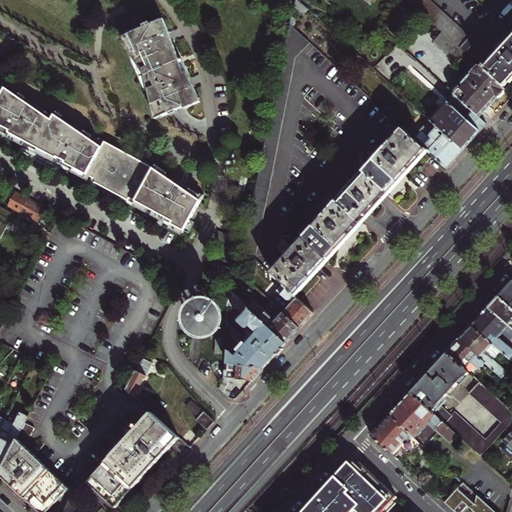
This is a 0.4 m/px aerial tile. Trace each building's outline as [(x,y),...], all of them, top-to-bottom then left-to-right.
[(511,0),(511,37),(503,47),(501,45),(496,50),(498,53),(494,57),(476,41),(475,42),(465,54),(477,65),(504,90),(511,96),(511,0),(405,0),(407,2),(441,32),(458,47),(469,35),(429,0),(511,0)] [(188,79),(185,80),(182,72),(169,35),(162,16),(160,17),(149,22),(148,19),(140,22),(141,25),(128,30),(120,33),(152,111),(154,117),(165,112),(166,115),(169,114),(173,112),(172,109),(181,106),(182,108),(197,102),(192,91),(188,79)] [(294,59),(309,43),(289,25),(272,95),(248,224),(244,239),(241,248),(252,258),(257,253),(294,59)] [(465,54),(458,47),(441,32),(432,41),(456,63),(465,54)] [(406,61),(392,49),(374,68),(387,81),(406,61)] [(491,104),(504,90),(477,65),(459,84),(458,83),(450,91),(454,95),(479,117),(491,104)] [(186,203),(198,210),(204,198),(108,146),(9,92),(0,108),(0,132),(71,171),(89,181),(185,233),(191,222),(180,216),(175,213),(182,201),(186,203)] [(486,124),(479,117),(454,95),(439,110),(436,107),(426,118),(430,121),(462,151),(472,140),(486,124)] [(454,160),(462,151),(430,121),(426,125),(414,138),(428,151),(447,168),(454,160)] [(270,273),(282,285),(295,296),(337,251),(382,201),(402,179),(428,151),(414,138),(402,128),(357,178),(352,183),(341,173),(334,181),(345,191),(292,249),(283,241),(277,248),(285,256),(270,273)] [(183,237),(185,233),(89,181),(71,171),(0,132),(0,137),(9,142),(33,155),(51,165),(70,175),(87,184),(104,194),(122,204),(140,213),(154,221),(174,231),(183,237)] [(0,243),(8,227),(10,227),(13,222),(16,216),(15,216),(17,212),(39,223),(45,210),(15,194),(8,207),(13,209),(11,213),(0,207),(0,243)] [(180,216),(186,203),(182,201),(175,213),(180,216)] [(218,251),(239,256),(241,248),(244,239),(219,233),(218,251)] [(511,282),(504,290),(498,297),(511,310),(511,282)] [(283,313),(300,328),(305,323),(314,313),(295,296),(282,285),(276,291),(291,305),(283,313)] [(511,310),(498,297),(493,303),(489,307),(511,328),(511,310)] [(253,303),(248,309),(250,310),(287,343),(293,336),(300,328),(283,313),(274,322),(253,303)] [(479,318),(472,326),(500,353),(511,363),(511,348),(507,345),(511,339),(511,328),(489,307),(479,318)] [(245,341),(270,361),(279,352),(287,343),(250,310),(238,323),(248,332),(242,339),(245,341)] [(466,333),(459,340),(485,363),(501,378),(507,372),(493,360),(500,353),(472,326),(466,333)] [(454,346),(448,352),(469,372),(473,376),(485,363),(459,340),(454,346)] [(270,361),(245,341),(239,347),(237,347),(237,355),(230,349),(229,365),(263,368),(267,364),(270,361)] [(432,412),(469,372),(448,352),(428,374),(411,393),(432,412)] [(126,389),(135,398),(152,364),(142,359),(126,389)] [(225,365),(225,377),(252,381),(257,375),(263,368),(229,365),(225,365)] [(241,392),(252,381),(225,377),(219,390),(227,398),(230,399),(234,399),(236,399),(241,392)] [(511,423),(511,412),(477,380),(474,383),(477,385),(469,394),(501,423),(486,440),(456,413),(453,416),(443,407),(435,415),(458,436),(481,457),(511,424),(511,423)] [(390,416),(420,443),(423,445),(436,432),(450,444),(458,436),(435,415),(432,412),(411,393),(399,406),(390,416)] [(207,430),(215,422),(204,411),(203,412),(191,401),(184,408),(196,419),(196,420),(207,430)] [(136,429),(87,483),(115,508),(132,490),(150,470),(174,444),(179,438),(151,412),(146,418),(139,426),(137,425),(134,427),(136,429)] [(0,467),(2,468),(17,439),(21,431),(25,423),(27,419),(19,415),(14,425),(5,420),(0,429),(0,467)] [(409,455),(420,443),(390,416),(378,429),(372,435),(395,456),(402,449),(409,455)] [(25,423),(21,431),(30,436),(35,428),(25,423)] [(0,475),(19,493),(39,511),(46,511),(69,488),(17,439),(2,468),(0,469),(0,475)] [(301,511),(351,511),(355,508),(359,511),(381,511),(388,505),(383,500),(391,491),(362,463),(349,460),(324,487),(307,507),(301,511)] [(511,490),(511,484),(503,477),(494,487),(509,501),(511,490)] [(497,511),(463,482),(445,503),(454,511),(462,511),(468,506),(473,511),(497,511)] [(73,511),(78,508),(70,500),(63,511),(62,511),(73,511)]
